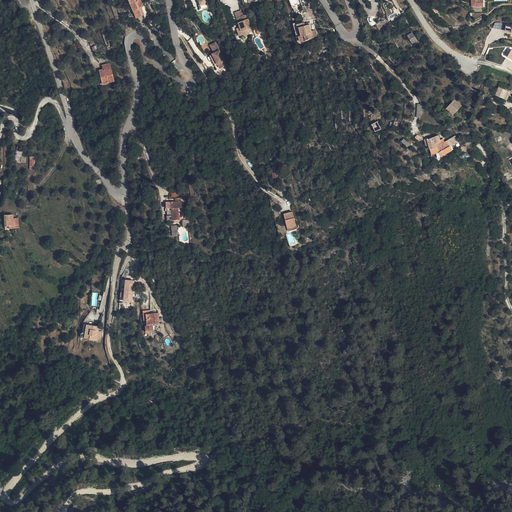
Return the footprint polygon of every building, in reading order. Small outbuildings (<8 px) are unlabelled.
[(142,16),(139,9),(136,1),(135,0),(125,0),(130,12),(133,11),(136,18),(142,16)] [(471,0),(472,0),(472,14),(488,13),(488,12),(487,2),(483,2),(482,0),(471,0)] [(245,19),(243,14),(236,17),(238,21),(236,22),(238,28),(236,29),(238,36),(248,33),(247,30),(250,28),(247,18),(245,19)] [(298,36),(294,36),(295,38),(296,42),(300,43),(304,44),(303,40),(315,40),(315,32),(310,32),(309,23),(305,24),(305,21),(296,22),(298,36)] [(406,36),(413,48),(419,44),(412,33),(406,36)] [(213,44),(208,46),(212,54),(210,55),(217,70),(222,67),(221,66),(223,65),(213,44)] [(102,71),(99,72),(101,85),(113,84),(110,65),(101,66),(102,71)] [(508,103),(511,95),(501,90),(497,98),(508,103)] [(461,107),(454,100),(446,108),(453,116),(461,107)] [(371,124),(375,131),(381,129),(377,121),(371,124)] [(405,147),(409,144),(403,138),(400,141),(405,147)] [(447,141),(449,147),(456,142),(454,138),(447,141)] [(438,152),(439,157),(450,151),(449,147),(447,141),(444,142),(437,146),(430,148),(432,154),(438,152)] [(22,149),(15,147),(12,163),(18,165),(19,164),(23,165),(24,159),(20,157),(22,149)] [(181,203),(171,205),(173,218),(168,218),(169,223),(173,222),(181,221),(181,218),(179,219),(178,209),(182,208),(181,203)] [(281,213),(285,225),(294,223),(289,210),(281,213)] [(4,215),(5,228),(14,227),(14,214),(4,215)] [(124,280),(123,302),(133,302),(134,280),(124,280)] [(142,327),(142,333),(153,333),(152,325),(156,324),(155,314),(147,315),(147,311),(139,312),(140,322),(143,322),(143,327),(142,327)] [(87,322),(86,336),(93,337),(93,338),(100,339),(102,323),(87,322)]
